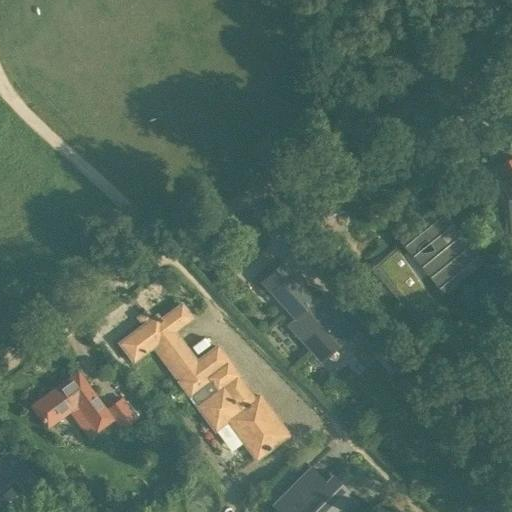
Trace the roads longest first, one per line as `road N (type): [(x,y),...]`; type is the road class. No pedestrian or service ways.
road 1 (unclassified): [(511,67),(346,139),(163,248)]
road 2 (residential): [(420,511),(163,248)]
road 3 (track): [(163,248),(0,93)]
road 4 (unclassified): [(163,248),(0,367)]
